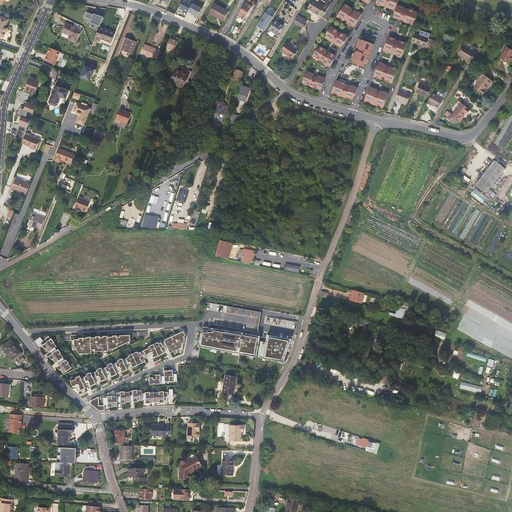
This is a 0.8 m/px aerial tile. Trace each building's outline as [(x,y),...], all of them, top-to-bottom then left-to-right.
[(190,0),(182,0),(179,8),(198,17),(203,6),(190,0)] [(318,14),(319,13),(323,15),(329,6),(324,4),(324,5),(317,1),(317,0),(311,0),(307,7),(318,14)] [(397,0),(388,0),(388,2),(388,1),(387,5),(386,7),(394,10),(395,5),(397,0)] [(228,11),(214,3),(208,13),(216,17),(217,16),(223,20),(228,11)] [(251,7),(245,3),(240,12),(238,16),(243,20),(246,15),(251,7)] [(350,10),(343,5),(336,17),(337,18),(343,22),(344,20),(349,11),(350,10)] [(403,9),(395,5),(394,10),(393,12),(394,13),(392,17),(399,20),(400,18),(401,15),(400,15),(401,13),(402,13),(403,9)] [(417,13),(407,9),(407,10),(405,14),(406,15),(405,17),(404,16),(403,19),(402,21),(412,25),(417,13)] [(263,20),(260,23),(265,26),(272,14),(267,11),(262,19),(263,20)] [(360,16),(353,11),(351,13),(349,17),(350,17),(347,22),(346,23),(353,27),(355,24),(360,16)] [(99,28),(103,18),(98,16),(93,14),(93,15),(86,12),(84,18),(91,21),(90,24),(99,28)] [(305,19),(298,15),(295,19),(302,24),(305,19)] [(0,36),(4,38),(6,32),(7,32),(8,28),(6,27),(9,19),(0,16),(0,36)] [(283,26),(275,20),(269,30),(277,35),(283,26)] [(81,32),(67,24),(63,32),(61,35),(76,42),(81,32)] [(337,32),(330,27),(325,35),(326,35),(324,38),(330,42),(332,40),(333,38),(332,37),(333,36),(334,36),(336,33),(337,32)] [(98,29),(93,42),(99,44),(100,42),(110,46),(114,36),(104,32),(104,31),(98,29)] [(410,43),(418,46),(425,48),(427,43),(432,45),(434,41),(428,38),(429,35),(420,31),(417,38),(412,37),(411,40),(410,43)] [(346,38),(340,34),(339,34),(337,38),(338,38),(337,40),(336,40),(335,42),(333,44),(340,48),(342,44),(346,38)] [(395,39),(387,37),(382,50),(388,52),(390,53),(391,50),(393,47),(392,47),(394,41),(395,39)] [(175,51),(179,39),(176,38),(175,41),(170,39),(167,48),(175,51)] [(132,41),(126,39),(121,50),(132,54),(136,43),(132,41)] [(363,41),(359,39),(356,48),(359,49),(369,53),(370,53),(373,45),(369,43),(368,44),(363,42),(363,41)] [(406,43),(398,41),(398,42),(396,48),(395,48),(394,51),(393,53),(396,54),(395,55),(401,57),(406,43)] [(298,50),(287,43),(282,51),(294,58),(298,50)] [(469,60),(472,62),(475,56),(477,53),(462,44),(456,54),(468,61),(469,60)] [(511,59),(511,47),(507,44),(500,55),(509,61),(511,58),(511,59)] [(160,52),(143,46),(139,55),(156,62),(160,52)] [(325,51),(319,47),(317,50),(316,50),(312,57),(319,61),(320,60),(322,57),(321,56),(322,55),(323,55),(324,53),(325,51)] [(63,52),(53,48),(51,53),(52,54),(51,57),(50,56),(48,61),(58,65),(63,52)] [(365,64),(368,57),(367,57),(361,54),(361,53),(358,52),(356,51),(355,54),(354,53),(352,59),(353,59),(352,63),(362,67),(363,63),(365,64)] [(335,56),(329,53),(327,55),(326,57),(327,57),(326,59),(325,58),(323,62),(322,63),(329,67),(334,60),(333,59),(335,56)] [(383,65),(378,63),(373,76),(380,79),(381,78),(383,72),(384,72),(385,69),(386,66),(383,65)] [(391,68),(388,67),(388,70),(386,73),(387,73),(384,79),(384,80),(391,83),(396,70),(391,68)] [(186,80),(193,83),(196,73),(194,73),(195,71),(191,70),(191,71),(189,71),(188,74),(176,69),(170,83),(183,88),(186,80)] [(487,75),(484,72),(483,71),(476,80),(478,81),(474,86),(483,93),(487,88),(486,88),(485,87),(489,82),(490,83),(493,79),(487,75)] [(239,84),(242,74),(234,72),(231,82),(239,84)] [(314,75),(307,73),(306,76),(305,76),(302,83),(310,86),(311,81),(310,81),(311,79),(312,79),(313,77),(314,75)] [(324,79),(317,76),(316,78),(316,80),(316,81),(316,83),(315,82),(313,87),(321,90),(323,82),(324,79)] [(33,79),(29,78),(25,91),(28,92),(30,93),(35,94),(40,82),(33,79)] [(346,84),(336,81),(331,93),(341,97),(343,91),(343,89),(344,90),(345,88),(346,84)] [(425,95),(427,96),(431,88),(419,83),(415,93),(424,97),(425,95)] [(70,91),(55,85),(49,102),(50,103),(57,106),(58,106),(61,98),(66,100),(70,91)] [(357,89),(349,86),(348,89),(347,91),(348,91),(348,93),(347,93),(345,97),(352,99),(354,95),(355,95),(357,89)] [(240,87),(239,90),(237,97),(245,100),(248,92),(249,89),(240,87)] [(377,90),(369,87),(364,101),(371,103),(374,95),(375,96),(376,93),(377,90)] [(411,94),(398,89),(394,100),(398,101),(399,100),(407,103),(411,94)] [(388,94),(379,91),(378,94),(378,97),(375,105),(383,108),(388,94)] [(437,110),(438,109),(441,102),(442,101),(434,97),(432,101),(429,99),(425,106),(428,108),(429,106),(437,110)] [(466,110),(469,106),(466,104),(463,102),(462,101),(454,112),(452,111),(449,116),(454,120),(455,120),(457,120),(458,120),(460,119),(460,118),(461,118),(462,116),(464,114),(463,114),(466,110)] [(36,114),(39,106),(30,102),(27,110),(25,109),(22,117),(24,118),(21,125),(28,128),(27,131),(22,130),(19,137),(23,139),(26,140),(28,136),(33,121),(29,119),(32,112),(36,114)] [(218,104),(217,106),(213,121),(221,123),(223,117),(228,118),(230,109),(226,108),(227,106),(225,105),(223,103),(221,103),(218,104)] [(89,113),(91,109),(77,104),(74,112),(77,113),(77,114),(77,115),(78,116),(79,116),(76,123),(84,126),(89,113)] [(131,114),(119,109),(116,119),(128,124),(131,114)] [(243,115),(232,112),(229,121),(233,122),(242,116),(243,115)] [(101,139),(103,134),(103,133),(96,130),(93,136),(101,139)] [(37,149),(40,141),(28,136),(26,140),(24,144),(27,145),(31,147),(37,149)] [(75,155),(59,149),(54,160),(59,162),(61,159),(71,164),(75,155)] [(505,169),(495,160),(476,184),(487,193),(505,169)] [(27,195),(32,184),(16,178),(12,190),(15,191),(16,190),(27,195)] [(483,203),(488,197),(475,188),(471,194),(483,203)] [(173,199),(175,192),(168,190),(166,197),(173,199)] [(180,190),(177,200),(185,202),(189,192),(180,190)] [(74,207),(78,209),(79,207),(82,209),(86,210),(90,201),(78,197),(74,207)] [(41,226),(46,215),(33,211),(29,221),(41,226)] [(144,227),(155,229),(156,221),(145,219),(144,227)] [(232,244),(220,240),(214,257),(227,259),(232,244)] [(249,263),(251,251),(243,250),(243,251),(239,250),(238,258),(242,259),(241,261),(249,263)] [(353,295),(352,295),(351,300),(362,303),(364,293),(355,290),(353,295)] [(411,305),(399,302),(395,316),(407,320),(411,305)] [(228,306),(227,313),(261,318),(262,311),(228,306)] [(358,319),(327,311),(326,317),(356,325),(358,319)] [(260,336),(203,327),(200,346),(256,356),(256,357),(263,358),(283,362),(291,339),(267,335),(266,342),(259,341),(260,336)] [(165,341),(168,349),(170,353),(173,351),(177,350),(178,351),(183,349),(184,343),(184,338),(183,337),(185,336),(183,331),(175,335),(174,333),(170,335),(171,337),(164,340),(165,341)] [(79,340),(72,340),(72,350),(77,350),(79,354),(84,354),(84,352),(88,352),(92,352),(91,350),(95,349),(95,351),(109,351),(113,349),(130,341),(130,338),(130,337),(117,338),(117,335),(108,336),(103,336),(103,337),(100,337),(100,336),(96,336),(96,337),(91,338),(91,337),(86,337),(86,338),(83,338),(79,338),(79,340)] [(43,346),(48,352),(49,351),(55,347),(56,346),(48,336),(45,339),(48,342),(43,346)] [(20,353),(10,340),(2,347),(12,360),(20,353)] [(154,344),(159,355),(164,353),(163,352),(163,351),(165,350),(165,351),(168,349),(165,341),(159,343),(158,342),(154,344)] [(143,350),(147,357),(150,356),(150,355),(152,354),(152,355),(153,358),(159,355),(154,344),(148,347),(149,348),(143,350)] [(50,356),(55,363),(57,362),(63,358),(63,357),(57,350),(55,347),(49,351),(52,355),(50,356)] [(133,354),(138,365),(143,363),(141,360),(141,359),(143,358),(143,359),(147,357),(143,350),(138,353),(137,352),(133,354)] [(469,351),(467,356),(486,362),(487,357),(469,351)] [(132,367),(138,365),(133,354),(128,356),(129,357),(123,360),(126,367),(129,365),(131,364),(132,367)] [(58,367),(63,373),(71,367),(65,360),(63,358),(57,362),(60,365),(58,367)] [(122,372),(127,370),(126,367),(123,360),(122,358),(117,360),(118,362),(112,364),(115,371),(119,370),(119,369),(120,368),(121,369),(122,372)] [(111,377),(117,374),(115,371),(112,364),(112,363),(107,365),(108,366),(102,369),(105,376),(108,374),(110,373),(110,374),(111,377)] [(101,381),(106,379),(105,376),(102,369),(101,368),(96,370),(97,371),(91,374),(94,381),(98,379),(99,378),(100,378),(101,381)] [(172,371),(164,371),(165,376),(165,382),(177,381),(177,374),(172,374),(172,371)] [(91,386),(96,384),(94,381),(91,374),(91,372),(86,374),(87,376),(81,378),(84,385),(87,384),(87,383),(89,382),(89,383),(91,386)] [(78,392),(85,388),(84,385),(81,378),(80,375),(75,377),(76,379),(70,381),(73,387),(75,386),(76,385),(76,387),(78,392)] [(165,382),(165,376),(160,376),(160,375),(156,375),(156,377),(153,377),(149,378),(150,384),(165,384),(165,382)] [(236,377),(226,375),(224,383),(218,382),(216,391),(222,392),(233,394),(236,377)] [(481,392),(483,386),(461,381),(460,388),(481,392)] [(0,396),(8,397),(9,384),(0,383),(0,396)] [(134,401),(142,400),(142,393),(142,391),(129,391),(129,392),(129,396),(134,395),(134,401)] [(121,397),(121,402),(130,402),(129,401),(129,396),(129,392),(116,393),(117,396),(117,397),(121,397)] [(155,393),(155,402),(163,402),(163,397),(168,396),(168,392),(155,393)] [(147,403),(155,402),(155,393),(142,393),(142,400),(147,400),(147,403)] [(109,407),(117,406),(117,403),(117,397),(117,396),(107,397),(107,401),(108,401),(109,405),(109,407)] [(43,408),(44,398),(31,397),(30,407),(32,407),(43,408)] [(99,405),(98,398),(94,400),(93,399),(92,400),(90,401),(90,402),(90,403),(91,404),(99,411),(105,410),(104,405),(103,405),(99,405)] [(9,432),(22,433),(22,414),(10,414),(9,432)] [(157,425),(151,425),(151,436),(164,436),(164,435),(171,435),(171,425),(165,425),(165,424),(160,424),(160,425),(160,426),(157,426),(157,425)] [(243,432),(244,425),(230,425),(228,427),(228,430),(230,431),(230,441),(241,441),(241,435),(241,432),(242,432),(243,432)] [(189,426),(189,436),(195,436),(197,436),(197,438),(203,438),(203,427),(189,426)] [(72,429),(58,429),(58,432),(58,439),(58,444),(69,445),(69,433),(72,433),(72,429)] [(114,430),(114,445),(124,445),(125,430),(114,430)] [(382,444),(377,442),(376,444),(368,441),(366,450),(374,452),(374,453),(380,455),(382,444)] [(132,446),(121,446),(120,459),(132,459),(132,446)] [(18,459),(19,447),(8,447),(7,459),(18,459)] [(62,460),(63,448),(52,448),(51,448),(50,452),(56,452),(56,460),(62,460)] [(185,463),(180,466),(179,479),(190,479),(190,474),(193,472),(192,470),(193,470),(201,465),(197,457),(196,457),(194,454),(190,456),(191,459),(185,463)] [(234,459),(223,459),(222,475),(233,475),(233,467),(234,467),(234,459)] [(68,476),(69,463),(56,463),(55,476),(68,476)] [(15,481),(27,482),(28,464),(16,464),(15,481)] [(144,468),(129,468),(128,477),(133,477),(133,481),(146,481),(146,477),(144,477),(144,468)] [(95,482),(98,482),(98,474),(96,473),(96,471),(95,471),(86,470),(85,470),(83,482),(94,483),(95,482)] [(147,489),(140,488),(140,499),(151,500),(151,495),(147,495),(147,489)] [(192,492),(192,489),(180,488),(180,492),(176,492),(176,498),(180,498),(180,499),(189,499),(190,492),(192,492)] [(0,511),(10,511),(11,510),(11,508),(12,508),(12,504),(13,499),(2,498),(1,502),(0,511)] [(288,511),(295,511),(298,500),(288,498),(286,511),(288,511)]
